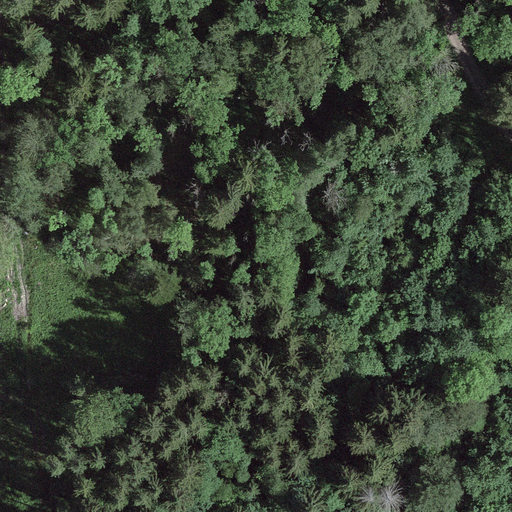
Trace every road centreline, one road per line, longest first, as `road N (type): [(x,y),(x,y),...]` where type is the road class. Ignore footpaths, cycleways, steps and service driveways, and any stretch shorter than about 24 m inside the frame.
road 1 (track): [(0,83),(49,511)]
road 2 (track): [(440,0),(511,120)]
